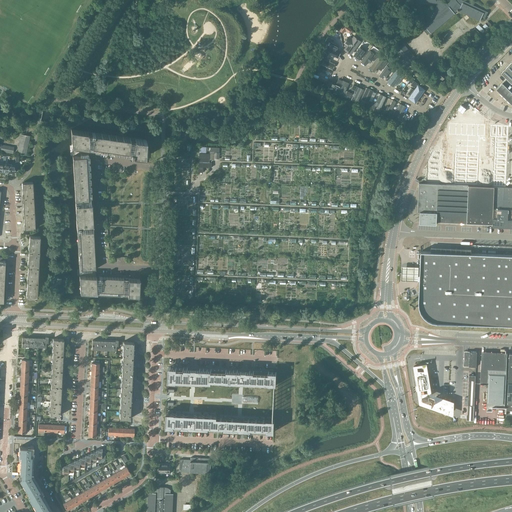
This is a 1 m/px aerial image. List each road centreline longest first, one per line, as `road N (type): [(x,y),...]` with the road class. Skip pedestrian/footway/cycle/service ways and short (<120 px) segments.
road 1 (trunk): [(511,462),(410,477),(297,511)]
road 2 (residential): [(161,169),(104,161),(98,167),(104,265),(156,269)]
road 3 (tertiary): [(366,332),(154,322)]
road 4 (tertiary): [(154,330),(326,338)]
road 5 (trunk): [(351,511),(511,480)]
road 6 (trunk): [(380,455),(303,479),(249,511)]
road 7 (tertiary): [(154,322),(12,315)]
road 8 (tertiary): [(12,323),(154,330)]
road 9 (residential): [(150,439),(273,443)]
road 10 (unclassified): [(393,231),(438,119)]
road 11 (residential): [(153,353),(273,359)]
